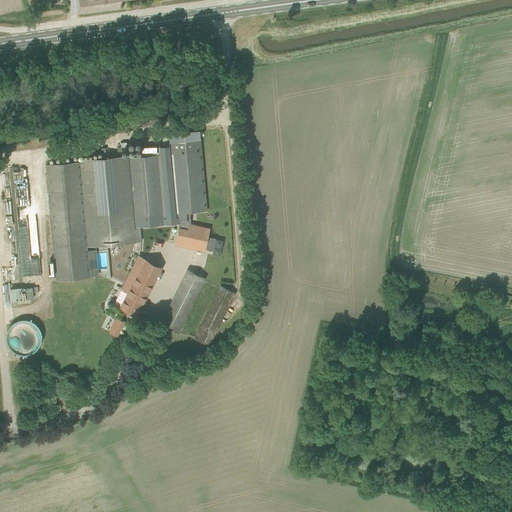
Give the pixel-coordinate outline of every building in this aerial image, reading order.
[(47,164),(55,261),(49,261),(50,275),(56,275),(57,281),(90,278),(90,276),(99,275),(97,250),(88,251),(87,245),(141,240),(140,227),(180,224),(180,221),(188,220),(187,212),(207,211),(201,138),(170,141),(171,153),(175,197),(177,217),(165,218),(164,198),(160,154),(80,161),(47,164)] [(180,228),(176,244),(205,250),(209,229),(190,224),(188,230),(180,228)] [(161,268),(139,256),(114,304),(136,315),(161,268)] [(188,269),(162,322),(179,330),(205,278),(188,269)] [(195,338),(209,345),(235,293),(221,285),(195,338)] [(27,287),(11,288),(12,301),(28,299),(27,287)] [(118,336),(126,320),(117,316),(109,331),(118,336)] [(13,321),(16,353),(41,351),(38,318),(13,321)]
